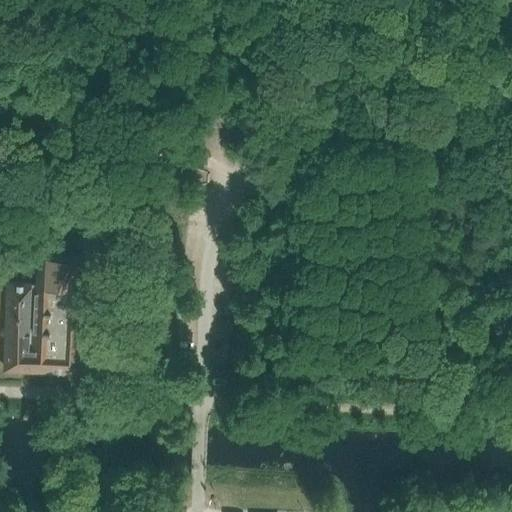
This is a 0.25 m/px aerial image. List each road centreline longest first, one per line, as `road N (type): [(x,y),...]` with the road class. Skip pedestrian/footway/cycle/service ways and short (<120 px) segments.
road 1 (unclassified): [(202,408),(207,258),(225,218),(423,81),(506,0)]
road 2 (unknown): [(511,383),(492,382),(382,312),(278,179),(251,127),(246,94),(252,0)]
road 3 (track): [(207,164),(217,116),(219,0)]
